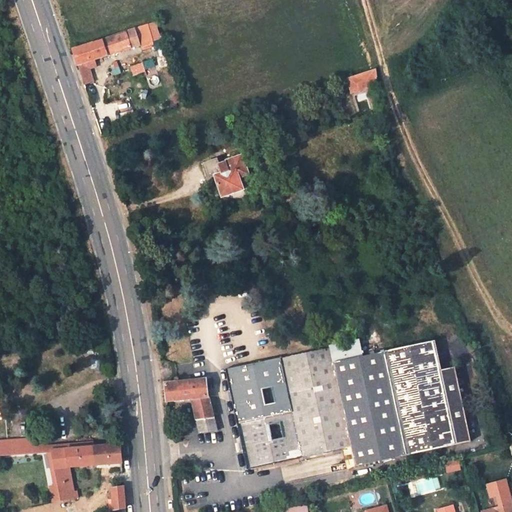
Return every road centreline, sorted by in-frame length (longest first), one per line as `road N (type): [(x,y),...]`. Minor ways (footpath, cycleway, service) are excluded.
road 1 (primary): [(151,511),(116,262),(35,0)]
road 2 (unknown): [(146,457),(225,442),(213,325)]
